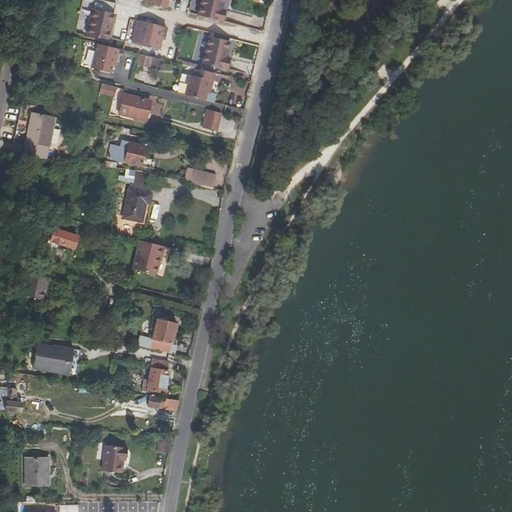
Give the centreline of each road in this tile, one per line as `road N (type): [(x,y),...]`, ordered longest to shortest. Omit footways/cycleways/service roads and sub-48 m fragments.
road 1 (residential): [(281,0),(168,511)]
road 2 (unknown): [(186,421),(144,408),(41,413)]
